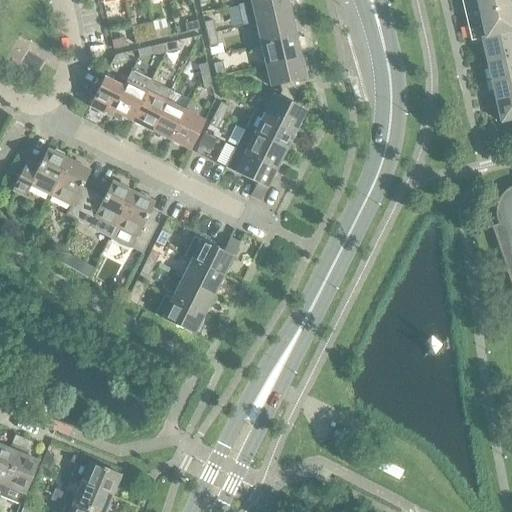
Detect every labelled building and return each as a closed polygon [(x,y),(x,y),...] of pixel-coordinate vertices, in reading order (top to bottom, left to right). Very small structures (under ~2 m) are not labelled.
[(256,0),(250,1),(255,23),(290,15),(286,0),(256,0)] [(460,0),(470,40),(480,38),(511,30),(511,22),(506,0),(460,0)] [(255,23),(260,43),(295,35),(290,15),(255,23)] [(203,22),(206,34),(215,32),(212,20),(203,22)] [(186,32),(199,29),(197,21),(184,24),(186,32)] [(156,39),(154,30),(152,22),(130,27),(134,44),(156,39)] [(154,30),(156,39),(168,37),(166,28),(154,30)] [(511,30),(480,38),(485,59),(511,52),(511,30)] [(215,32),(206,34),(209,46),(218,44),(215,32)] [(260,43),(265,64),(300,56),(295,35),(260,43)] [(124,37),(111,40),(113,49),(126,46),(124,37)] [(163,44),(165,53),(177,50),(175,41),(163,44)] [(153,56),(165,53),(163,44),(151,47),(153,56)] [(511,52),(485,59),(490,80),(511,74),(511,52)] [(114,55),(110,65),(126,61),(124,53),(114,55)] [(280,90),(296,91),(293,80),(305,78),(300,56),(265,64),(270,86),(279,83),(280,90)] [(213,64),(216,76),(224,74),(222,62),(213,64)] [(200,77),(209,76),(206,63),(197,65),(200,77)] [(111,111),(112,111),(131,120),(150,80),(131,71),(122,86),(123,87),(111,111)] [(511,74),(490,80),(494,101),(511,96),(511,74)] [(212,88),(209,76),(200,77),(203,90),(212,88)] [(109,116),(112,111),(111,111),(123,87),(122,86),(103,77),(89,106),(109,116)] [(150,130),(165,101),(171,90),(150,80),(131,120),(150,130)] [(263,113),(295,129),(305,109),(291,102),(296,91),(280,90),(278,96),(273,93),(263,113)] [(511,119),(511,96),(494,101),(499,122),(511,119)] [(150,130),(169,140),(184,110),(165,101),(150,130)] [(215,113),(223,118),(229,106),(220,102),(215,113)] [(204,120),(184,110),(169,140),(189,149),(204,120)] [(217,129),(223,118),(215,113),(209,125),(217,129)] [(253,133),(286,149),(295,129),(263,113),(253,133)] [(205,133),(199,144),(211,150),(217,139),(205,133)] [(244,152),(276,168),(286,149),(253,133),(244,152)] [(50,195),(67,159),(64,158),(63,153),(55,149),(50,151),(47,148),(37,168),(25,163),(12,188),(25,195),(30,185),(50,195)] [(260,201),(276,168),(244,152),(234,172),(256,183),(250,196),(260,201)] [(65,215),(77,221),(90,195),(79,190),(89,170),(84,168),(83,163),(75,159),(71,161),(67,159),(50,195),(70,205),(65,215)] [(114,227),(132,192),(129,190),(127,185),(120,181),(115,183),(111,181),(101,201),(90,195),(77,221),(89,227),(94,217),(114,227)] [(511,185),(508,187),(504,190),(501,193),(498,197),(497,200),(496,202),(495,206),(495,211),(495,215),(496,219),(497,223),(491,226),(511,289),(511,185)] [(135,193),(132,192),(114,227),(109,237),(130,247),(142,253),(155,227),(144,222),(153,202),(149,200),(147,195),(140,191),(135,193)] [(169,235),(161,231),(160,231),(155,242),(163,246),(169,235)] [(190,259),(223,276),(239,243),(229,238),(222,251),(200,240),(193,236),(183,256),(190,259)] [(145,261),(153,266),(159,254),(151,250),(145,261)] [(65,251),(59,262),(69,268),(75,257),(65,251)] [(181,279),(213,295),(223,276),(190,259),(181,279)] [(148,277),(153,266),(145,261),(139,273),(148,277)] [(160,263),(158,267),(168,272),(170,268),(160,263)] [(171,298),(203,314),(213,295),(181,279),(171,298)] [(117,281),(108,288),(116,297),(125,290),(117,281)] [(126,300),(137,306),(146,286),(136,281),(126,300)] [(193,334),(203,314),(171,298),(161,318),(193,334)] [(0,493),(23,438),(16,434),(10,448),(0,444),(0,493)] [(348,455),(355,440),(346,435),(339,450),(348,455)] [(32,441),(23,438),(0,493),(0,495),(20,504),(24,493),(38,460),(26,455),(32,441)] [(45,452),(45,453),(40,466),(48,469),(53,455),(45,452)] [(70,477),(112,494),(120,474),(73,455),(70,462),(75,464),(70,477)] [(77,498),(72,496),(70,500),(97,511),(104,511),(112,494),(70,477),(70,478),(83,483),(77,498)] [(60,503),(64,493),(56,490),(52,500),(60,503)] [(97,511),(70,500),(72,496),(64,493),(60,503),(65,506),(62,511),(97,511)]
